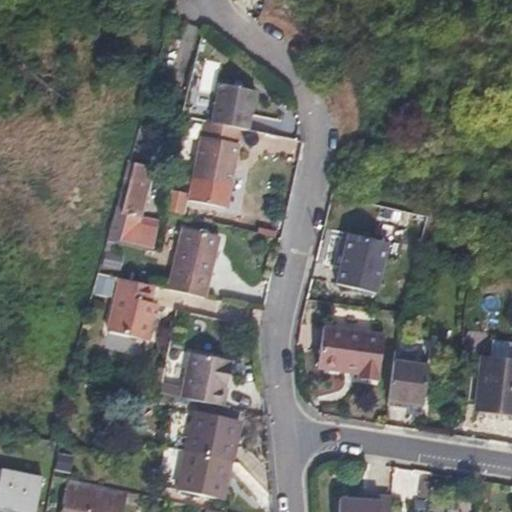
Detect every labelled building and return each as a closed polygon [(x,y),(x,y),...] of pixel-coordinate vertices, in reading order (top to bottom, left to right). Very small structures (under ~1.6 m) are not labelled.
[(218,83),(209,122),(236,128),(243,129),(252,90),(218,83)] [(209,122),(204,121),(191,179),(225,187),(233,184),(240,144),(232,142),(236,128),(209,122)] [(117,240),(135,244),(153,248),(157,229),(138,225),(149,167),(129,162),(118,212),(122,213),(117,240)] [(181,228),(167,291),(203,300),(217,237),(181,228)] [(340,238),(329,290),(369,298),(379,246),(340,238)] [(140,304),(145,286),(119,279),(103,331),(137,341),(147,306),(140,304)] [(385,337),(321,330),(316,372),(361,377),(360,382),(381,385),(385,337)] [(233,358),(190,350),(180,397),(223,406),(233,358)] [(485,415),(505,418),(511,419),(511,366),(493,364),(485,415)] [(422,408),(427,368),(394,366),(392,406),(422,408)] [(183,453),(225,461),(228,442),(234,443),(238,424),(191,415),(183,453)] [(230,462),(234,443),(228,442),(225,461),(230,462)] [(221,481),(225,461),(183,453),(176,490),(223,500),(226,482),(221,481)] [(226,482),(230,462),(225,461),(221,481),(226,482)] [(0,506),(27,511),(31,511),(38,481),(0,473),(0,506)] [(97,500),(100,488),(69,482),(67,494),(97,500)] [(64,509),(68,510),(72,511),(71,511),(119,511),(123,493),(100,488),(97,500),(67,494),(64,509)] [(388,511),(389,497),(364,496),(364,501),(336,500),(335,511),(388,511)]
